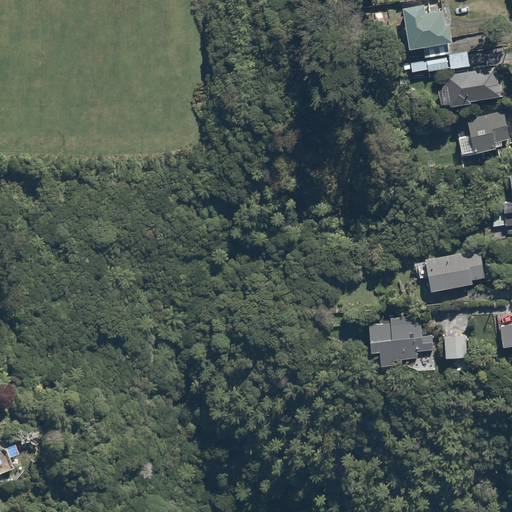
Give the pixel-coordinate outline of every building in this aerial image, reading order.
[(422,0),(399,3),(404,44),(448,38),(444,8),(423,11),(422,0)] [(442,44),(421,46),(422,54),(443,52),(442,44)] [(467,52),(409,57),(411,70),(468,65),(467,52)] [(443,72),(447,103),(475,99),(475,96),(497,93),(494,66),(443,72)] [(464,116),(469,148),(501,144),(500,138),(508,137),(505,110),(464,116)] [(418,252),(424,288),(470,280),(469,275),(480,274),(475,243),(418,252)] [(397,363),(396,356),(414,355),(414,350),(432,349),(431,334),(419,335),(418,312),(363,315),(365,347),(372,346),(373,364),(397,363)] [(511,323),(496,325),(498,342),(511,340),(511,323)] [(464,332),(439,331),(439,351),(464,352),(464,332)]
